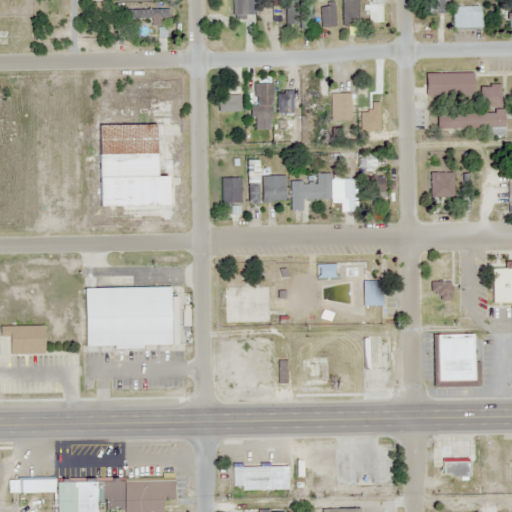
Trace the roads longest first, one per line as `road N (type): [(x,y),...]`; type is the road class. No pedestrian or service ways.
road 1 (residential): [(0,61),(511,47)]
road 2 (residential): [(511,234),(0,244)]
road 3 (primary): [(511,415),(0,425)]
road 4 (residential): [(412,511),(402,0)]
road 5 (residential): [(203,511),(194,0)]
